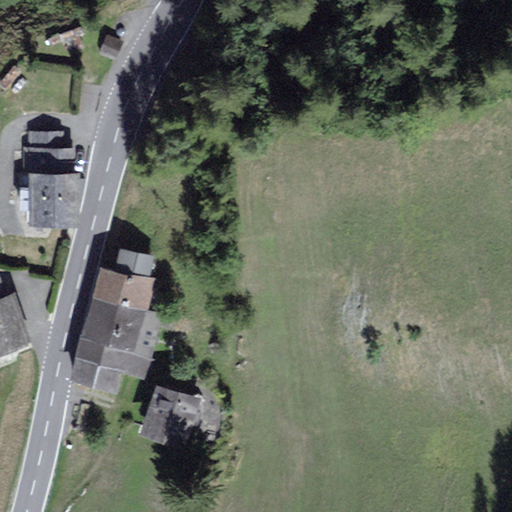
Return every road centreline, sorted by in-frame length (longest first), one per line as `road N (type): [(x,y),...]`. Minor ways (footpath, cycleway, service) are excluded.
road 1 (tertiary): [(182,0),(105,184),(28,511)]
road 2 (unknown): [(128,130),(43,119),(21,126),(5,193),(14,223)]
